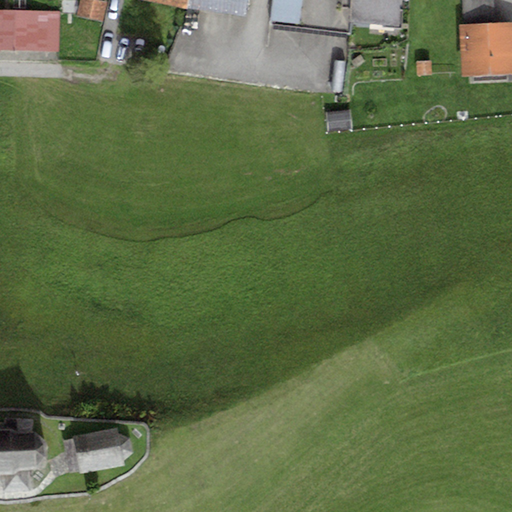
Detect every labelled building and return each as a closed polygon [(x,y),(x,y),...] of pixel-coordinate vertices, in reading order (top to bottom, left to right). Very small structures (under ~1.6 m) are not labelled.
[(105,3),(92,0),(80,0),(77,15),(101,21),(105,3)] [(189,0),(143,0),(188,9),(189,0)] [(246,0),(191,0),(190,8),(245,16),(246,0)] [(348,20),(349,0),(272,0),(270,23),(347,31),(348,20)] [(398,0),(349,0),(348,20),(397,24),(398,0)] [(461,0),(463,26),(494,24),(492,0),(461,0)] [(59,12),(0,10),(0,49),(58,50),(59,12)] [(463,26),(459,26),(462,75),(511,72),(511,22),(494,24),(463,26)] [(416,62),(417,76),(432,75),(431,61),(416,62)] [(350,109),(326,111),(327,132),(352,130),(350,109)] [(79,472),(80,474),(125,464),(124,459),(133,453),(129,438),(118,434),(116,427),(62,439),(69,474),(79,472)] [(0,472),(1,472),(1,485),(6,492),(32,491),(32,470),(37,470),(46,459),(46,443),(35,432),(18,433),(12,429),(0,429),(0,472)]
